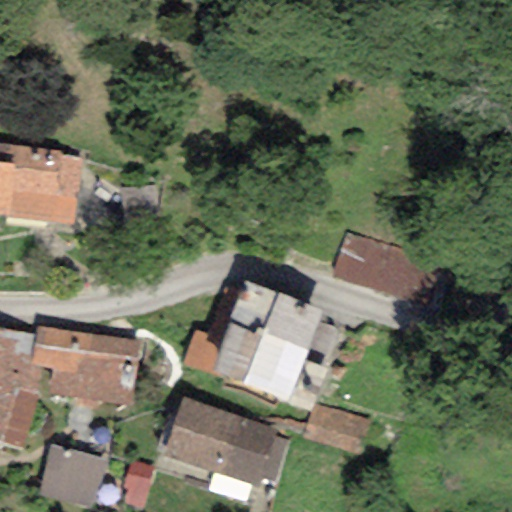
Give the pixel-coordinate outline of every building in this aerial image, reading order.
[(60,173),(0,168),(0,221),(95,230),(102,159),(62,156),(60,173)] [(345,236),(332,282),(414,306),(428,260),(345,236)] [(196,322),(177,376),(315,424),(352,320),(245,282),(227,333),(196,322)] [(46,395),(135,409),(143,343),(85,331),(40,325),(32,350),(53,354),(46,395)] [(0,456),(33,462),(46,395),(53,354),(32,350),(0,341),(0,456)] [(261,496),(282,437),(184,403),(165,464),(261,496)] [(367,457),(376,428),(324,413),(316,443),(367,457)] [(45,507),(82,511),(101,511),(108,463),(52,455),(45,507)]
